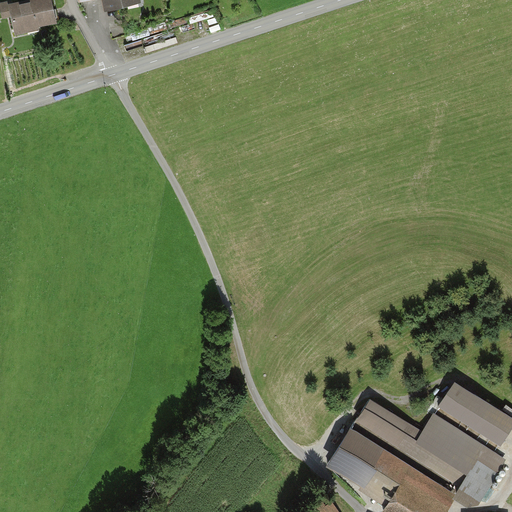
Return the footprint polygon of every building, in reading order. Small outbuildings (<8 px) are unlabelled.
[(54,0),(12,0),(0,3),(0,15),(2,21),(13,19),(17,34),(60,24),(54,0)] [(141,2),(140,0),(101,0),(104,10),(141,2)] [(226,22),(198,31),(201,39),(229,29),(226,22)] [(140,41),(121,47),(123,54),(142,47),(140,41)] [(511,424),(511,417),(455,382),(440,405),(501,443),(511,424)] [(423,433),(371,400),(357,422),(457,484),(452,491),(352,429),(332,462),(393,499),(384,511),(443,511),(455,495),(474,507),(504,460),(433,416),(423,433)] [(337,511),(332,503),(326,507),(322,502),(306,511),(337,511)]
